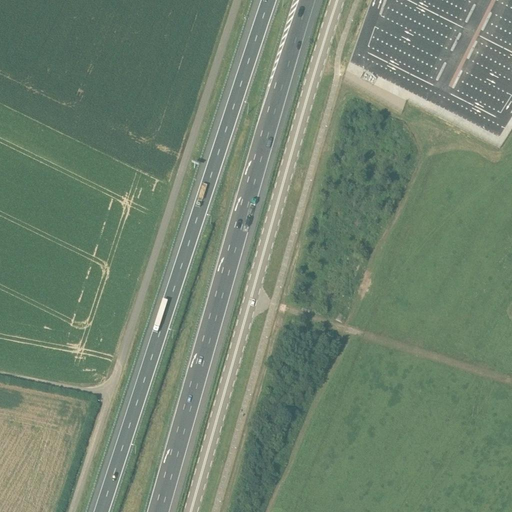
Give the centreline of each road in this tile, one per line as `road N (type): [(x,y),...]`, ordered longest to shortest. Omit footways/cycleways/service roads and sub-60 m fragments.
road 1 (motorway): [(268,0),(99,511)]
road 2 (motorway): [(158,511),(308,0)]
road 3 (tertiary): [(189,511),(337,0)]
road 4 (unclassified): [(0,374),(108,394),(231,0)]
